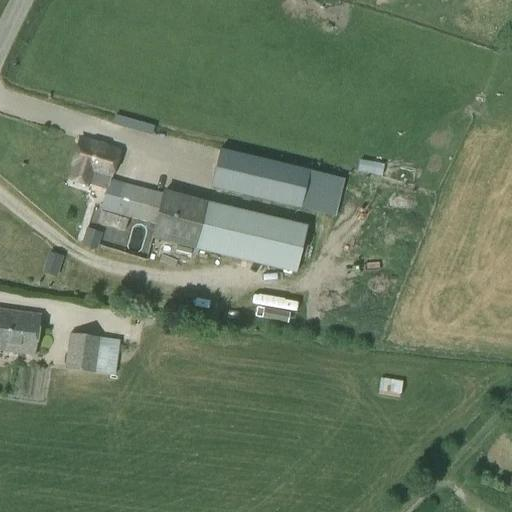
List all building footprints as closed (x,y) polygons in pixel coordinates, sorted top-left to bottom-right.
[(66,179),(102,189),(108,191),(111,180),(120,150),(79,138),(66,179)] [(218,149),(208,188),(325,216),(334,177),(218,149)] [(384,181),(386,170),(363,165),(360,176),(384,181)] [(28,175),(24,185),(48,194),(52,183),(28,175)] [(102,189),(97,209),(155,226),(163,195),(161,194),(111,180),(108,191),(102,189)] [(155,226),(152,235),(193,245),(204,202),(163,191),(161,194),(163,195),(155,226)] [(303,228),(204,202),(193,245),(292,271),(303,228)] [(86,227),(81,244),(97,249),(99,242),(125,251),(126,248),(127,248),(126,245),(129,233),(125,231),(129,219),(101,210),(97,222),(90,219),(87,228),(86,227)] [(0,310),(0,350),(34,355),(40,316),(0,310)] [(68,334),(63,369),(93,373),(115,376),(119,340),(98,338),(68,334)] [(380,380),(378,399),(400,402),(402,383),(380,380)]
